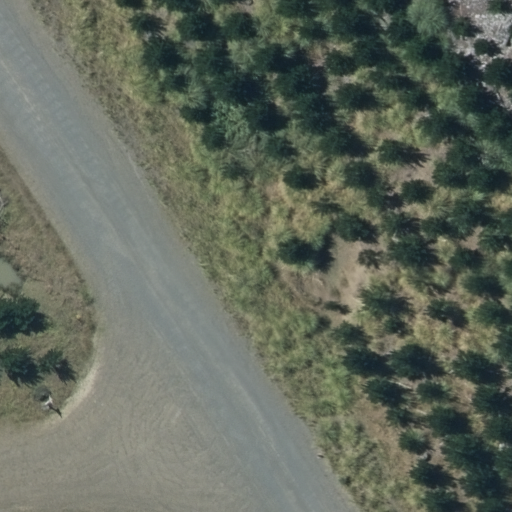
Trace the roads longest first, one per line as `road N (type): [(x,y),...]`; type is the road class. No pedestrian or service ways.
road 1 (track): [(0,122),(258,511)]
road 2 (track): [(0,384),(157,369)]
